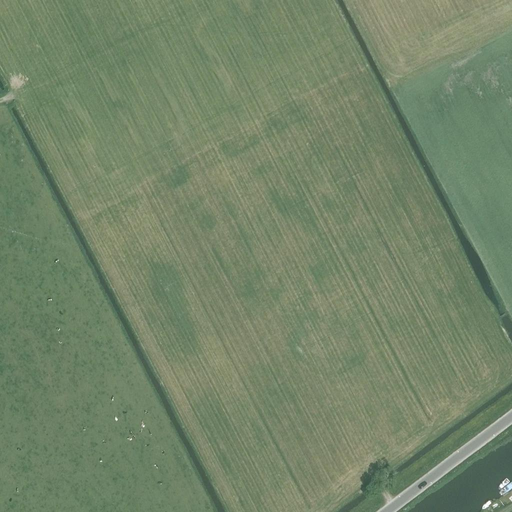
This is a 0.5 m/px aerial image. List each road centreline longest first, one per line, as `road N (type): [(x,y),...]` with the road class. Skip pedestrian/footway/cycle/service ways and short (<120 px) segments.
road 1 (track): [(370,473),(117,177),(17,95),(0,101)]
road 2 (unclassified): [(385,511),(511,416)]
